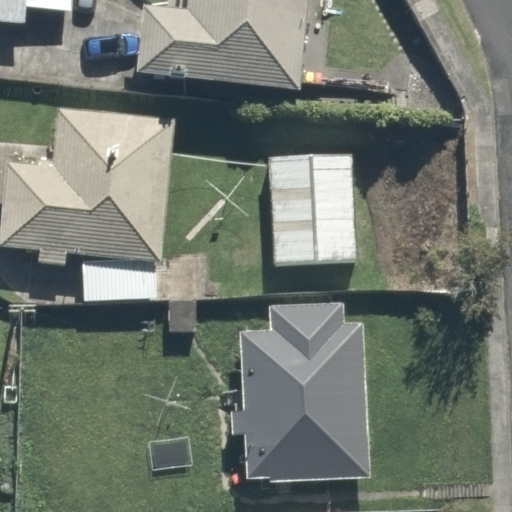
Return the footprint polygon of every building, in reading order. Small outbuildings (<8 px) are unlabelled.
[(0,0),(0,20),(30,22),(31,10),(77,13),(77,0),(0,0)] [(147,4),(142,77),(313,89),(319,0),(195,0),(195,7),(147,4)] [(172,302),(172,117),(54,117),(54,159),(8,159),(8,254),(75,254),(75,302),(172,302)] [(353,152),(264,157),(270,270),(359,265),(353,152)] [(268,308),(270,331),(240,333),(250,486),(373,478),(362,325),(344,326),(343,303),(268,308)]
